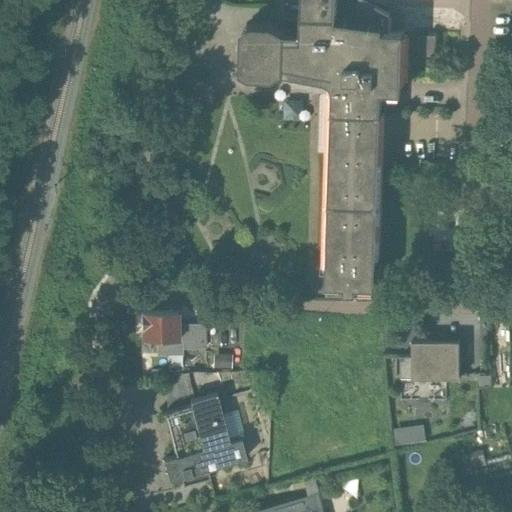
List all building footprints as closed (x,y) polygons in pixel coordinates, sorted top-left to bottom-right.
[(375,285),(379,159),(381,91),(390,91),(401,92),(403,31),(389,30),(389,15),(374,7),(375,5),(367,0),(366,0),(357,0),(347,20),(336,18),(336,0),(302,0),(301,38),(284,37),(271,29),(248,29),(247,68),(247,70),(270,70),(283,64),(333,72),(326,284),(345,284),(345,290),(357,291),(357,285),(375,285)] [(141,312),(142,339),(182,339),(182,348),(206,348),(206,324),(177,324),(177,312),(141,312)] [(400,377),(460,378),(460,340),(412,340),(412,356),(400,356),(400,377)] [(231,369),(231,353),(214,353),(214,369),(231,369)] [(490,385),(490,375),(478,375),(478,385),(490,385)] [(229,440),(217,392),(189,400),(191,405),(163,412),(174,453),(163,456),(169,478),(180,475),(182,484),(210,477),(207,468),(246,458),(241,437),(229,440)] [(406,443),(404,427),(394,428),(396,444),(406,443)] [(484,466),(481,450),(468,453),(471,469),(484,466)] [(258,511),(324,511),(319,492),(257,508),(258,511)]
